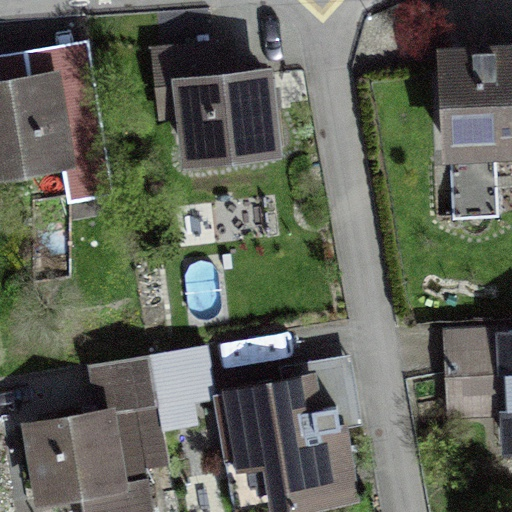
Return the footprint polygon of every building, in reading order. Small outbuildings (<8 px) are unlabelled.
[(511,49),(447,52),(453,216),(502,214),(500,152),(511,151),(511,49)] [(262,52),(162,63),(173,159),(273,148),(262,52)] [(0,164),(78,152),(63,56),(0,66),(0,164)] [(511,438),(511,324),(443,329),(448,412),(509,408),(511,439),(511,438)] [(209,345),(149,354),(158,405),(160,421),(195,416),(189,382),(215,378),(209,345)] [(150,511),(133,409),(158,405),(149,354),(98,363),(106,412),(24,426),(35,496),(88,488),(91,511),(150,511)] [(306,374),(223,390),(238,471),(269,465),(277,511),(336,511),(365,507),(346,411),(315,417),(306,374)]
